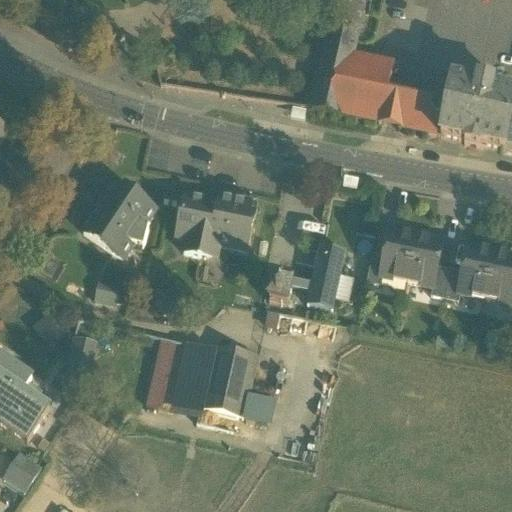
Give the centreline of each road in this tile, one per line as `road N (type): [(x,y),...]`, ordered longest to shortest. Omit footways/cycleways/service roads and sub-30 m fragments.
road 1 (tertiary): [(97,101),(202,131),(511,190)]
road 2 (residential): [(97,101),(0,243)]
